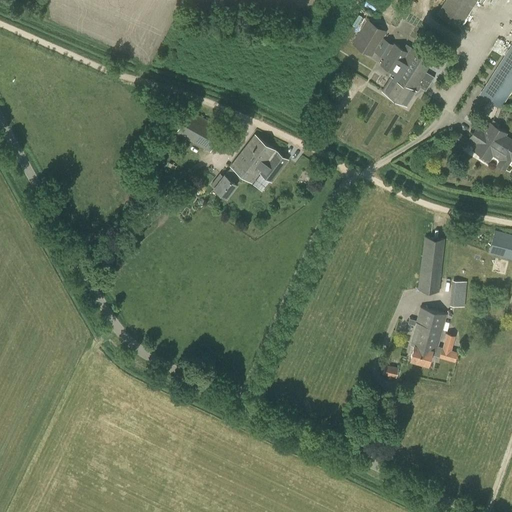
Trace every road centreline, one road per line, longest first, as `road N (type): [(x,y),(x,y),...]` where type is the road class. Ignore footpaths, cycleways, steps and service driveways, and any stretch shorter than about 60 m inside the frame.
road 1 (track): [(0,26),(278,130),(421,202),(511,221)]
road 2 (unclassified): [(241,395),(129,341),(108,319),(0,128)]
road 3 (unclassified): [(471,511),(241,395)]
road 4 (unclassified): [(241,395),(333,196),(362,172)]
